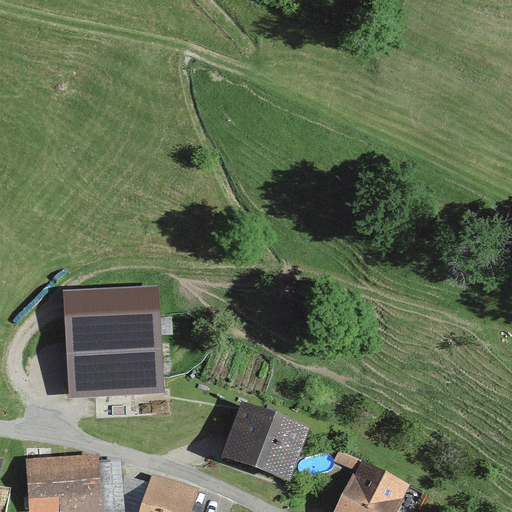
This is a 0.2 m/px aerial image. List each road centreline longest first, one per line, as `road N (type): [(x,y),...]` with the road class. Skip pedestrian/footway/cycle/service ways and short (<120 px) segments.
road 1 (track): [(204,0),(252,51),(241,66),(191,52),(187,94),(274,264),(118,265),(83,277),(14,358),(14,372),(39,403),(43,435)]
road 2 (unclassified): [(0,428),(137,457),(267,511)]
